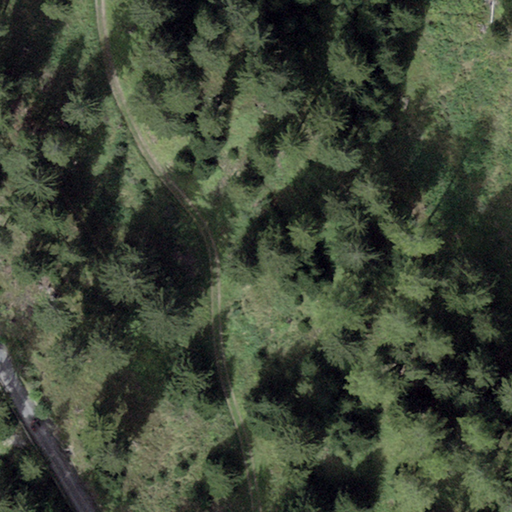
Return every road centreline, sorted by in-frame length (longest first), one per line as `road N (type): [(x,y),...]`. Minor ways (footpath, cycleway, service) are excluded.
road 1 (track): [(98,0),(117,97),(211,244),(224,377),(258,511)]
road 2 (track): [(0,366),(87,511)]
